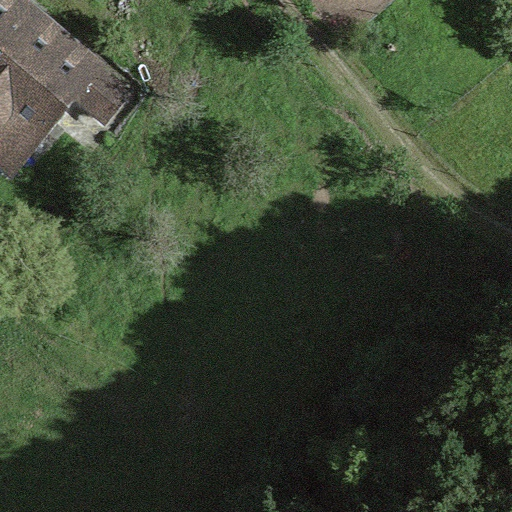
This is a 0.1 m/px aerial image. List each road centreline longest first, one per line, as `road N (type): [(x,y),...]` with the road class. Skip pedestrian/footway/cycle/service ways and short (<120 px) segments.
road 1 (track): [(266,0),(321,65),(469,207),(511,225)]
road 2 (track): [(511,327),(476,342),(309,471),(289,511)]
